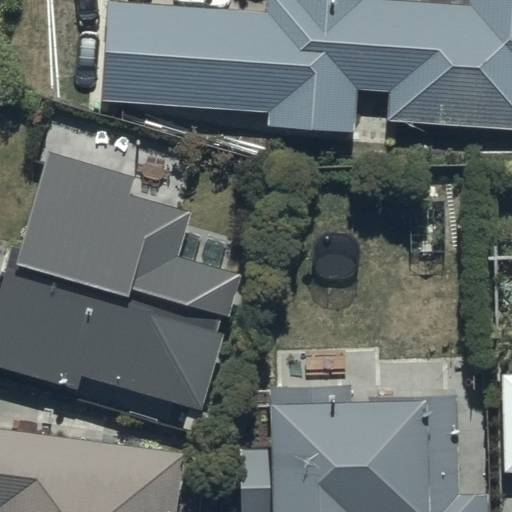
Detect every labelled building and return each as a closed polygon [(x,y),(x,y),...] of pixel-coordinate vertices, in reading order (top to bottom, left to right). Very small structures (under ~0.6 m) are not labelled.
[(252,0),(251,18),(95,8),(89,106),(254,117),(253,130),(340,136),(342,96),(376,98),(374,124),(511,133),(511,0),(456,0),(456,8),(348,1),(348,0),(252,0)] [(32,158),(0,252),(0,378),(66,401),(73,380),(177,415),(223,281),(159,259),(173,219),(108,197),(112,185),(32,158)] [(511,376),(486,377),(488,478),(511,477),(511,376)] [(340,391),(256,392),(256,418),(243,419),(243,453),(222,453),(223,511),(473,511),(473,494),(444,495),(442,400),(359,401),(359,411),(340,411),(340,391)] [(162,511),(170,456),(0,434),(0,511),(162,511)]
